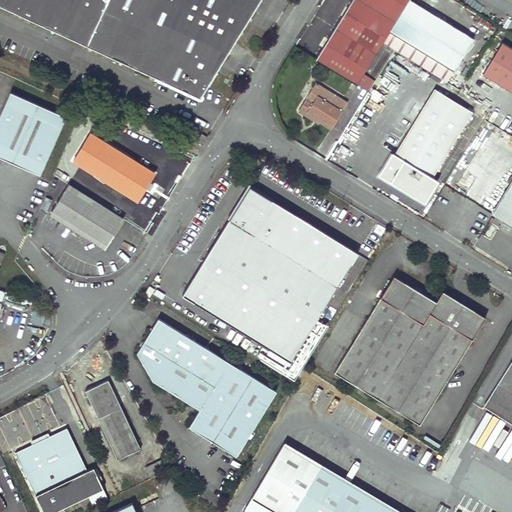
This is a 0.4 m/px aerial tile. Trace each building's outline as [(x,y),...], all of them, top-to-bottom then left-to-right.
[(261,0),(0,0),(0,5),(201,99),(261,0)] [(353,0),(342,18),(382,43),(445,82),(471,40),(408,1),(408,0),(353,0)] [(342,18),(316,60),(356,85),(382,43),(342,18)] [(511,49),(501,43),(481,75),(511,94),(511,49)] [(298,111),(317,123),(318,121),(319,119),(305,111),(311,102),(315,96),(340,111),(345,103),(314,84),(298,111)] [(470,112),(433,88),(393,154),(430,177),(470,112)] [(0,118),(0,157),(40,176),(67,117),(12,92),(0,118)] [(340,111),(315,96),(311,102),(305,111),(319,119),(318,121),(330,127),(340,111)] [(511,137),(495,127),(455,192),(511,227),(511,137)] [(155,173),(90,133),(74,161),(137,201),(145,188),(149,182),(155,173)] [(201,133),(196,141),(202,145),(207,137),(201,133)] [(124,220),(68,185),(50,214),(105,249),(124,220)] [(234,210),(238,212),(250,193),(262,201),(265,197),(249,188),(234,210)] [(238,212),(234,210),(182,294),(290,360),(355,253),(265,197),(262,201),(250,193),(238,212)] [(393,276),(333,373),(419,427),(486,318),(443,291),(436,302),(393,276)] [(186,428),(233,458),(275,392),(157,319),(136,353),(151,380),(197,410),(186,428)] [(511,364),(508,362),(480,406),(495,416),(493,419),(511,431),(511,364)] [(140,447),(108,380),(85,390),(117,458),(140,447)] [(79,409),(71,413),(82,437),(90,433),(79,409)] [(87,470),(66,427),(49,436),(32,443),(15,451),(44,511),(53,511),(80,499),(88,495),(92,504),(107,497),(103,488),(93,467),(87,470)] [(31,440),(32,443),(49,436),(47,433),(31,440)] [(394,511),(281,444),(249,497),(274,511),(394,511)] [(174,469),(167,458),(145,468),(150,480),(174,469)] [(80,499),(84,508),(92,504),(88,495),(80,499)] [(245,504),(257,511),(274,511),(249,497),(245,504)] [(135,511),(131,502),(111,511),(135,511)]
